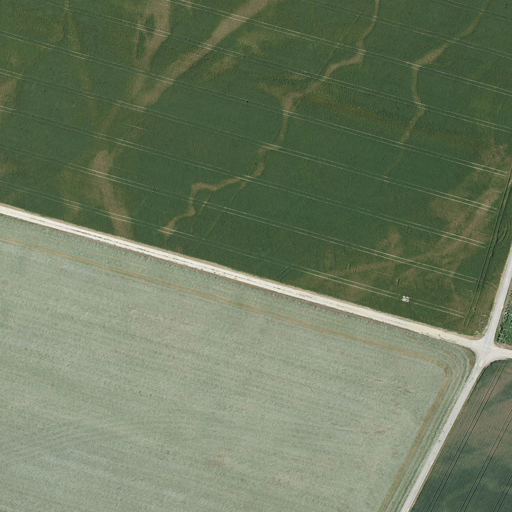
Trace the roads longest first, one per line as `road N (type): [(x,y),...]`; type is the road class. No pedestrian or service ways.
road 1 (track): [(0,210),(511,358)]
road 2 (track): [(511,266),(487,351),(406,511)]
